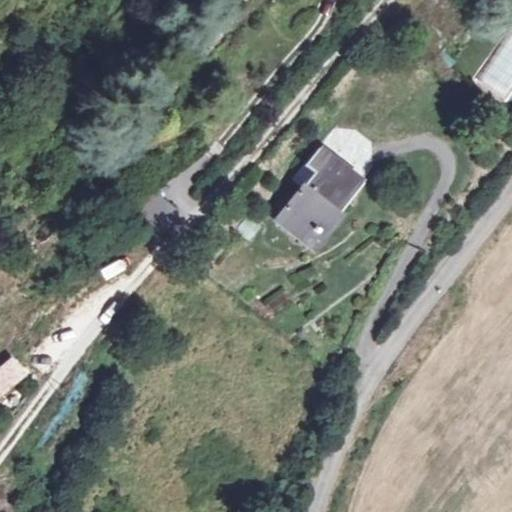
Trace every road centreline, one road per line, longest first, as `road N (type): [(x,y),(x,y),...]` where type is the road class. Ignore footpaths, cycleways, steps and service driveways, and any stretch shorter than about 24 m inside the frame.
road 1 (track): [(0,451),(108,308),(385,0)]
road 2 (unclassified): [(511,187),(349,412),(314,511)]
